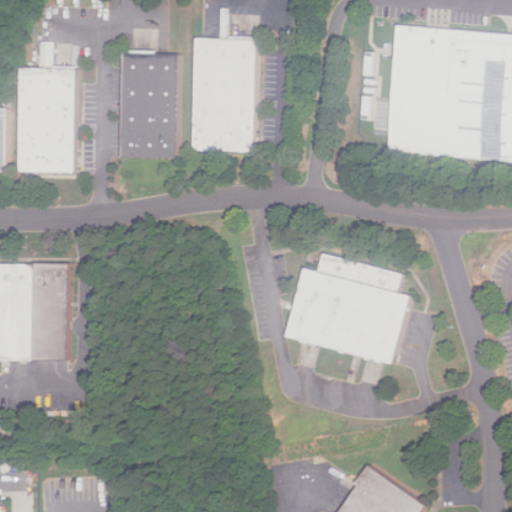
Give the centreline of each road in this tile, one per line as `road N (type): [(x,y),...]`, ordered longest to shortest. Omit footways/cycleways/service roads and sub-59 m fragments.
road 1 (residential): [(0,218),(82,218),(257,197),(444,219),(511,215)]
road 2 (residential): [(444,219),(486,379),(494,511)]
